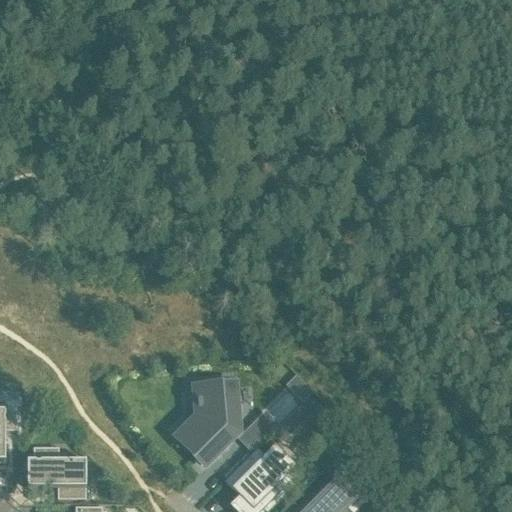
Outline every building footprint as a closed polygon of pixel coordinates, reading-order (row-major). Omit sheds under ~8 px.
[(205,468),(238,435),(234,389),(198,392),(201,421),(180,443),(205,468)] [(308,419),(316,411),(307,402),(299,410),(308,419)] [(0,464),(6,465),(6,434),(18,434),(18,405),(0,404),(0,464)] [(274,432),(262,420),(240,443),(252,455),(274,432)] [(59,464),(59,451),(47,450),(33,450),(33,464),(27,464),(27,492),(58,492),(58,502),(87,502),(87,492),(87,464),(59,464)] [(282,475),(266,459),(258,466),(251,459),(227,483),(235,491),(237,490),(242,495),(232,505),(239,511),(258,511),(278,492),(272,486),(282,475)] [(382,483),(391,492),(397,486),(387,477),(382,483)] [(347,511),(357,503),(349,495),(350,494),(347,490),(346,491),(338,483),(325,496),(320,491),(299,511),(347,511)]
